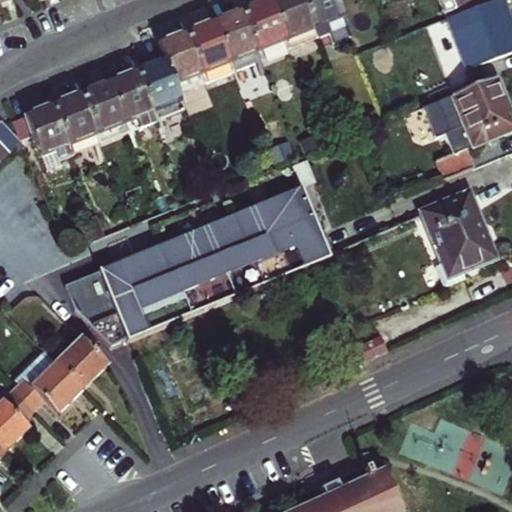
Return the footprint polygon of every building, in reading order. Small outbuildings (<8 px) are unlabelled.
[(286,43),(313,32),(300,0),(275,0),(269,2),(286,43)] [(333,47),(350,40),(333,0),(300,0),(313,32),(317,41),(329,36),(333,47)] [(438,0),(444,15),(482,0),(438,0)] [(511,54),(511,26),(502,1),(446,22),(465,73),(511,54)] [(289,52),(286,43),(269,2),(242,14),(258,54),(262,63),(289,52)] [(242,14),(214,25),(230,65),(258,54),(242,14)] [(230,65),(214,25),(186,36),(202,76),(230,65)] [(286,43),(289,52),(317,41),(313,32),(286,43)] [(186,36),(159,47),(165,63),(175,87),(202,76),(186,36)] [(230,65),(234,74),(262,63),(258,54),(230,65)] [(185,113),(178,96),(175,87),(165,63),(137,75),(153,115),(157,124),(185,113)] [(202,76),(206,85),(234,74),(230,65),(202,76)] [(153,115),(137,75),(108,86),(125,126),(153,115)] [(178,96),(206,85),(202,76),(175,87),(178,96)] [(453,158),(436,166),(445,185),(474,172),(466,153),(471,151),(489,145),(490,148),(498,144),(497,141),(511,135),(511,123),(511,122),(495,81),(421,111),(436,144),(444,140),(453,158)] [(108,86),(81,97),(97,137),(125,126),(108,86)] [(97,137),(81,97),(52,108),(73,158),(101,146),(97,137)] [(63,172),(59,163),(73,158),(52,108),(24,120),(47,178),(63,172)] [(157,124),(153,115),(125,126),(129,135),(157,124)] [(20,144),(0,124),(0,143),(10,154),(20,144)] [(129,135),(125,126),(97,137),(101,146),(129,135)] [(0,164),(10,154),(0,143),(0,164)] [(290,169),(299,190),(314,184),(305,163),(290,169)] [(115,349),(126,344),(329,263),(300,193),(80,282),(88,300),(102,332),(115,349)] [(420,216),(440,267),(436,269),(443,288),(462,280),(460,276),(494,262),(480,230),(467,197),(420,216)] [(102,332),(88,300),(75,315),(112,350),(115,349),(102,332)] [(82,341),(55,366),(81,393),(108,367),(82,341)] [(346,357),(353,371),(388,355),(381,341),(346,357)] [(48,359),(23,383),(30,390),(55,366),(48,359)] [(23,383),(13,393),(33,415),(43,405),(56,418),(81,393),(55,366),(30,390),(23,383)] [(33,415),(13,393),(0,405),(0,453),(3,456),(29,431),(23,425),(33,415)] [(337,494),(364,482),(360,475),(358,470),(332,482),(337,494)] [(399,511),(382,474),(369,480),(366,472),(360,475),(364,482),(337,494),(298,511),(399,511)]
